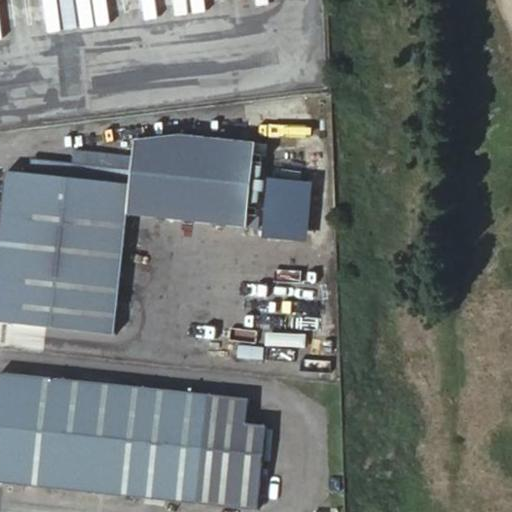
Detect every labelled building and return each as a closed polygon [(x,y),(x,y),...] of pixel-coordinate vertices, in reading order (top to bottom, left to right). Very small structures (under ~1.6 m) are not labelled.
[(0,322),(114,334),(127,214),(247,227),(256,144),(185,136),(135,142),(134,157),(132,172),(130,187),(77,181),(31,176),(8,173),(0,239),(0,322)] [(81,151),(79,166),(77,181),(130,187),(132,172),(134,157),(81,151)] [(31,176),(77,181),(79,166),(33,161),(31,176)] [(311,239),(314,179),(270,176),(267,237),(311,239)] [(248,398),(0,372),(0,484),(256,511),(265,425),(246,423),(248,398)]
